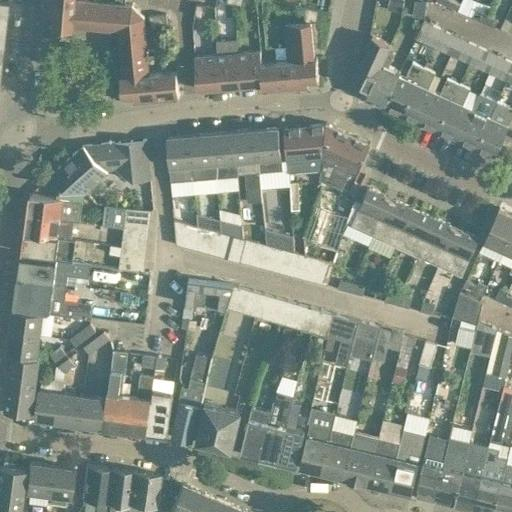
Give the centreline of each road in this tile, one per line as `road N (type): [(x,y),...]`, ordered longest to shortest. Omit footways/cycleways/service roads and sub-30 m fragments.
road 1 (residential): [(16,138),(190,108),(341,98)]
road 2 (residential): [(278,502),(178,457),(0,430)]
road 3 (residential): [(341,98),(379,139),(511,196)]
road 4 (residential): [(16,138),(29,0)]
road 5 (residential): [(0,275),(16,138)]
